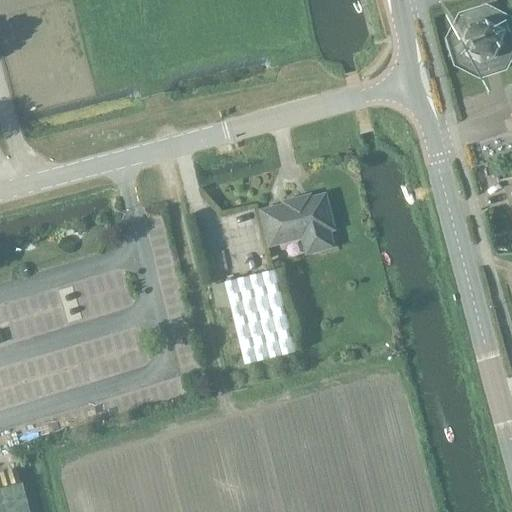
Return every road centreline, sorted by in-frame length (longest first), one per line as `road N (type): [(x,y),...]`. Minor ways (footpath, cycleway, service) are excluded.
road 1 (unclassified): [(0,193),(413,83)]
road 2 (tertiary): [(511,438),(413,83)]
